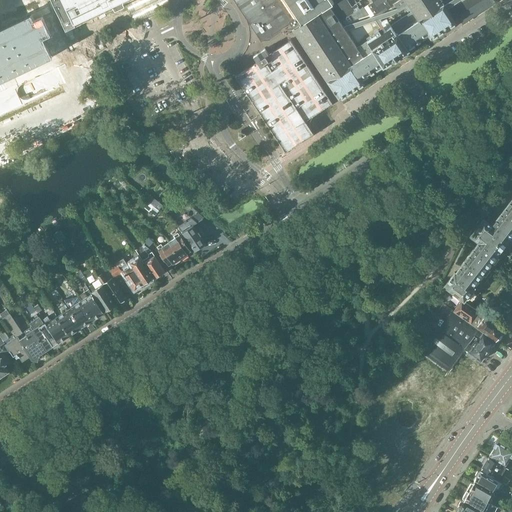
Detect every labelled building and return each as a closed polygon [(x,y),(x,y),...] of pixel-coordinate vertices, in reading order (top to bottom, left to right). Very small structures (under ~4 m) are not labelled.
[(0,0),(0,74),(50,51),(64,44),(59,33),(114,8),(115,11),(125,7),(123,3),(129,0),(240,0),(242,2),(241,3),(247,12),(246,12),(252,21),(251,22),(256,30),(256,31),(262,41),(270,36),(269,36),(289,23),(292,28),(300,22),(302,24),(293,30),(339,99),(363,83),(361,79),(382,65),(383,68),(391,62),(392,63),(401,57),(401,56),(409,51),(407,49),(428,35),(431,39),(455,23),(455,22),(459,20),(461,23),(463,25),(495,3),(494,1),(493,0),(400,0),(394,5),(397,9),(393,11),(386,0),(361,0),(359,1),(359,2),(352,7),(350,8),(352,11),(350,13),(340,0),(45,0),(46,0),(44,1),(43,0),(0,0)] [(338,98),(297,36),(269,54),(266,49),(254,57),(258,62),(236,76),(256,107),(286,152),(314,134),(304,120),(338,98)] [(228,173),(199,125),(167,144),(177,161),(184,157),(195,174),(201,171),(211,188),(215,186),(222,199),(242,187),(232,170),(228,173)] [(158,201),(152,197),(144,207),(149,212),(158,201)] [(149,212),(155,216),(163,205),(158,201),(149,212)] [(511,205),(495,228),(484,219),(471,236),(482,245),(459,275),(455,272),(444,287),(460,298),(468,304),(475,295),(474,294),(475,293),(473,291),(475,289),(473,287),(496,256),(496,257),(501,251),(505,246),(509,240),(509,239),(511,235),(511,205)] [(200,248),(201,249),(205,246),(205,245),(206,244),(193,225),(196,222),(191,218),(188,222),(190,228),(183,233),(195,252),(200,248)] [(169,242),(181,261),(188,256),(186,254),(190,251),(187,247),(188,246),(184,239),(183,240),(178,233),(174,236),(175,238),(169,242)] [(181,261),(169,242),(163,246),(161,244),(157,247),(162,254),(161,255),(165,261),(166,260),(169,265),(173,262),(175,265),(181,261)] [(143,261),(154,278),(165,272),(152,251),(146,247),(144,248),(147,253),(149,254),(149,256),(149,257),(143,261)] [(120,261),(109,269),(116,279),(124,274),(135,290),(143,284),(146,285),(150,283),(150,280),(152,279),(138,258),(130,262),(131,263),(124,267),(120,261)] [(116,305),(119,302),(122,303),(125,301),(125,299),(126,298),(112,277),(107,281),(102,274),(97,268),(93,271),(98,277),(103,285),(116,305)] [(89,287),(105,312),(110,309),(111,309),(115,307),(115,305),(116,305),(103,285),(97,289),(96,287),(95,287),(93,284),(89,287)] [(78,297),(93,320),(104,313),(91,293),(92,293),(86,285),(83,288),(85,292),(78,297)] [(67,304),(81,327),(93,320),(78,297),(64,300),(67,304)] [(460,298),(452,310),(477,328),(478,328),(485,333),(495,340),(496,340),(498,339),(500,336),(500,334),(503,329),(494,322),(468,304),(460,298)] [(81,327),(67,304),(61,308),(64,312),(57,317),(69,335),(81,327)] [(440,327),(424,349),(446,366),(458,349),(463,353),(465,350),(480,361),(481,360),(482,360),(483,359),(483,358),(484,358),(484,357),(485,357),(485,356),(485,355),(490,348),(491,347),(492,347),(492,346),(493,345),(493,344),(494,344),(494,343),(494,342),(495,341),(477,328),(452,310),(444,304),(443,304),(431,321),(440,327)] [(1,314),(10,329),(18,340),(20,339),(30,356),(32,354),(37,362),(40,359),(38,356),(38,355),(39,355),(46,351),(33,331),(34,330),(32,327),(23,333),(11,313),(10,314),(7,310),(1,314)] [(33,331),(46,351),(53,346),(58,342),(46,323),(44,324),(40,317),(30,323),(35,330),(34,330),(33,331)] [(46,323),(58,342),(69,335),(57,317),(51,321),(48,317),(44,320),(46,323)] [(23,360),(30,356),(20,339),(18,340),(10,329),(0,335),(10,351),(13,357),(14,356),(16,359),(19,357),(22,361),(22,360),(23,360)] [(0,376),(8,371),(5,368),(11,363),(5,354),(10,351),(0,335),(0,376)] [(506,465),(508,461),(509,461),(509,460),(508,460),(509,458),(510,459),(510,458),(511,454),(511,449),(498,441),(498,442),(496,443),(494,446),(494,448),(490,455),(506,465)] [(482,469),(480,471),(500,483),(509,469),(489,457),(488,459),(486,458),(483,464),(484,465),(483,466),(483,465),(481,469),(482,469)] [(474,481),(494,493),(500,483),(480,471),(480,472),(477,472),(475,475),(476,477),(474,481)] [(471,483),(467,490),(489,502),(494,493),(474,481),(474,483),(471,483)] [(494,511),(497,507),(489,502),(467,490),(462,498),(464,499),(463,500),(484,511),(494,511)] [(484,511),(464,500),(460,501),(457,508),(457,511),(456,511),(484,511)]
